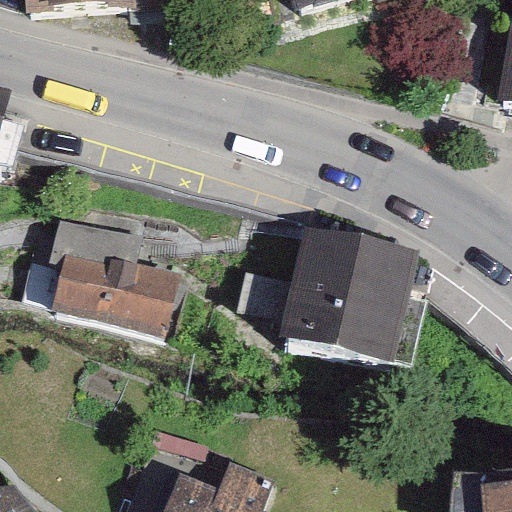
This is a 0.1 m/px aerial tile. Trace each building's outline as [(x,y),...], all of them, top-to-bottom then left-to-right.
[(171,0),(44,0),(46,23),(173,16),(171,0)] [(308,0),(322,43),(462,3),(461,0),(308,0)] [(28,123),(0,115),(0,185),(11,189),(28,123)] [(140,244),(61,231),(52,272),(33,265),(25,304),(172,343),(184,288),(141,271),(140,244)] [(436,267),(334,247),(327,289),(275,279),(266,328),(314,337),(311,353),(416,373),(436,267)] [(246,501),(191,479),(178,511),(290,511),(300,487),(258,471),(246,501)] [(511,511),(511,477),(455,472),(456,511),(511,511)] [(44,511),(29,492),(2,511),(44,511)]
